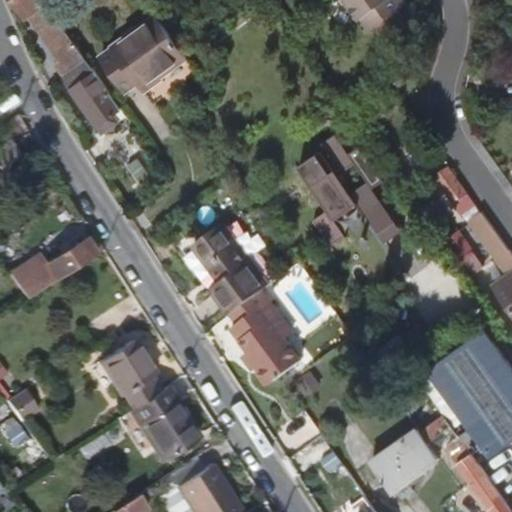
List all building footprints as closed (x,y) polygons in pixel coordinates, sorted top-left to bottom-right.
[(87,58),(55,13),(45,0),(16,0),(29,19),(32,17),(61,59),(55,63),(64,75),(87,58)] [(346,0),(367,29),(372,25),(385,43),(412,24),(399,6),(405,2),(403,0),(346,0)] [(187,58),(159,19),(103,59),(126,92),(135,86),(140,91),(187,58)] [(121,108),(96,72),(87,58),(64,75),(103,133),(119,122),(114,113),(121,108)] [(398,84),(411,74),(406,67),(392,77),(398,84)] [(360,72),(339,88),(349,102),(370,86),(360,72)] [(384,179),(360,145),(348,154),(334,134),(318,146),(321,150),(297,168),(313,189),(328,210),(314,221),(332,246),(346,235),(335,220),(359,203),(380,232),(397,221),(372,187),(384,179)] [(0,165),(1,167),(21,153),(11,138),(0,145),(0,165)] [(152,177),(139,157),(128,164),(141,184),(152,177)] [(300,198),(313,189),(297,168),(292,160),(279,169),(300,198)] [(467,194),(448,169),(436,178),(455,203),(467,194)] [(455,203),(470,222),(482,213),(467,194),(455,203)] [(491,226),(482,213),(470,222),(479,235),(491,226)] [(264,285),(219,222),(190,243),(216,280),(208,286),(226,313),(260,288),(264,285)] [(511,250),(492,225),(491,226),(479,235),(497,260),(511,250)] [(28,297),(104,247),(93,231),(46,263),(42,257),(30,265),(25,259),(9,270),(28,297)] [(473,252),(459,231),(446,240),(460,261),(473,252)] [(346,235),(332,246),(338,254),(352,244),(346,235)] [(13,250),(4,257),(8,263),(18,257),(13,250)] [(485,268),(473,252),(460,261),(472,277),(485,268)] [(497,261),(478,274),(486,286),(505,274),(497,261)] [(511,274),(495,287),(511,310),(511,274)] [(324,311),(300,277),(282,291),(306,325),(324,311)] [(282,336),(269,320),(278,313),(260,288),(226,313),(233,323),(231,325),(247,348),(245,350),(266,380),(297,358),(282,336)] [(291,330),(278,313),(269,320),(282,336),(291,330)] [(511,442),(511,366),(485,330),(418,378),(445,415),(449,421),(460,414),(492,457),(511,442)] [(159,390),(150,375),(155,373),(134,339),(102,359),(123,392),(129,389),(138,404),(159,390)] [(196,438),(163,387),(159,390),(138,404),(127,411),(160,461),(196,438)] [(16,410),(32,399),(25,389),(8,400),(16,410)] [(32,399),(16,410),(23,421),(40,410),(32,399)] [(1,405),(0,406),(0,424),(10,416),(1,405)] [(437,453),(460,437),(449,421),(445,415),(421,432),(437,453)] [(392,493),(441,459),(437,453),(421,432),(420,429),(371,463),(390,490),(392,493)] [(511,511),(511,507),(484,471),(472,454),(459,463),(493,511),(511,511)] [(195,511),(179,487),(206,469),(198,455),(160,480),(161,496),(171,511),(195,511)] [(243,511),(213,465),(206,469),(179,487),(195,511),(243,511)] [(141,511),(149,507),(139,493),(113,510),(114,511),(141,511)]
